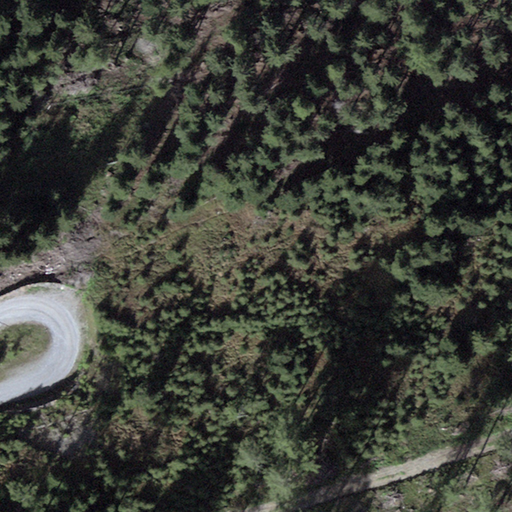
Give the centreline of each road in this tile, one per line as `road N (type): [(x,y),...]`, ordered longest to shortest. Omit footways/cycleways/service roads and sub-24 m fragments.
road 1 (track): [(270,511),(511,434)]
road 2 (track): [(0,317),(50,312),(66,334),(55,362),(0,392)]
